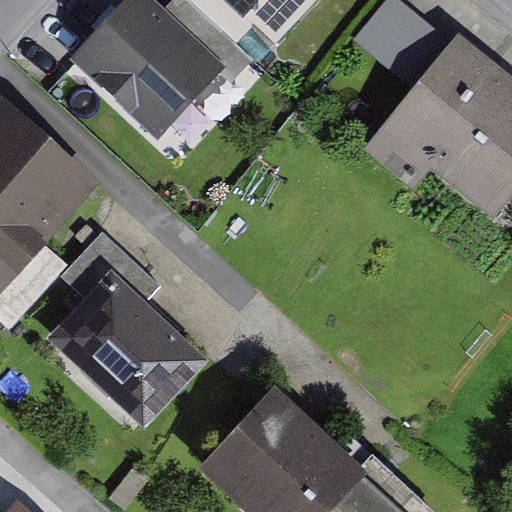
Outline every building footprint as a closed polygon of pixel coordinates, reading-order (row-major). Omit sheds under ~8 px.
[(227,68),(153,0),(141,0),(87,58),(167,132),(227,68)] [(269,0),(242,0),(256,13),(269,0)] [(511,224),(511,68),(474,38),(380,153),(431,195),(447,176),(510,227),(511,224)] [(0,320),(117,190),(14,98),(0,113),(0,320)] [(227,367),(127,275),(63,345),(163,437),(227,367)] [(360,511),(388,483),(293,396),(216,479),(251,511),(360,511)] [(40,511),(30,503),(22,511),(40,511)]
